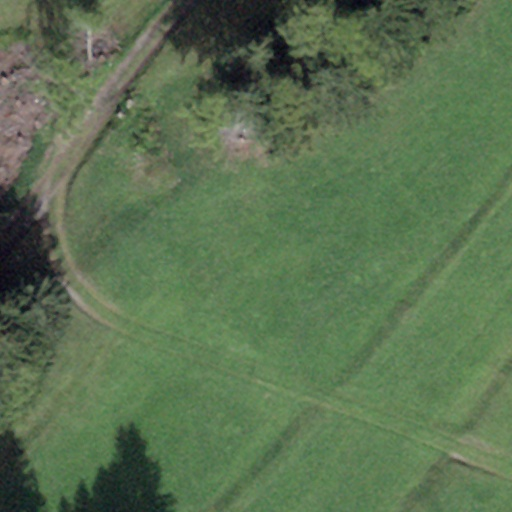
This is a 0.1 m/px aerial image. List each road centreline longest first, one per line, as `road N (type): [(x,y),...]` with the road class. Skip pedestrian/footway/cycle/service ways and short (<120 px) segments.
road 1 (track): [(511,468),(185,355),(90,298),(58,240),(70,166)]
road 2 (track): [(70,166),(71,155),(205,0)]
